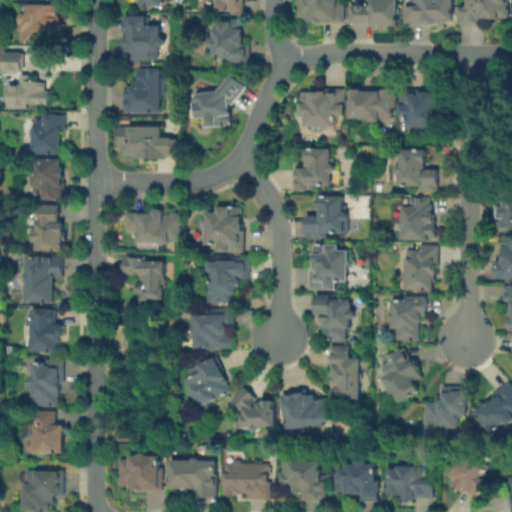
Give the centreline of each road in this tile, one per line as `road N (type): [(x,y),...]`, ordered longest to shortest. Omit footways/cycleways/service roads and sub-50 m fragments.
road 1 (residential): [(97,0),(93,511)]
road 2 (residential): [(97,182),(197,183),(233,170),(244,162),(268,89),(303,57),(511,56)]
road 3 (residential): [(467,56),(463,340)]
road 4 (residential): [(244,162),(279,219),(275,339)]
